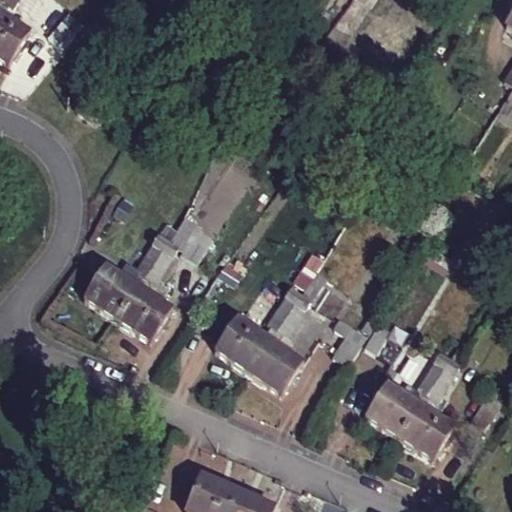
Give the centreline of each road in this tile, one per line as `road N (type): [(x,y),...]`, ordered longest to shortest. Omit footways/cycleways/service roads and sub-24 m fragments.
road 1 (residential): [(0,342),(401,511)]
road 2 (residential): [(0,121),(52,153),(68,197),(61,244),(0,323)]
